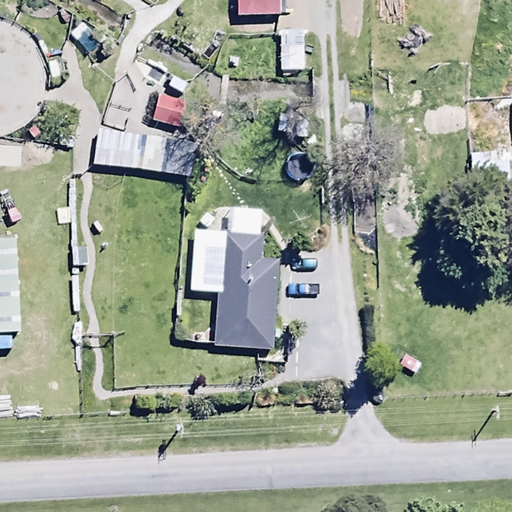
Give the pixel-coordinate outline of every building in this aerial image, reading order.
[(277,0),(234,0),(234,23),(278,23),(277,0)] [(303,76),(302,35),(277,35),(278,76),(303,76)] [(184,109),(157,101),(151,125),(177,133),(184,109)] [(140,151),(118,148),(115,169),(137,172),(140,151)] [(507,157),(468,159),(470,199),(509,197),(507,157)] [(211,349),(273,354),(280,267),(259,266),(261,244),(258,244),(260,215),(225,212),(223,236),(220,236),(211,349)]
